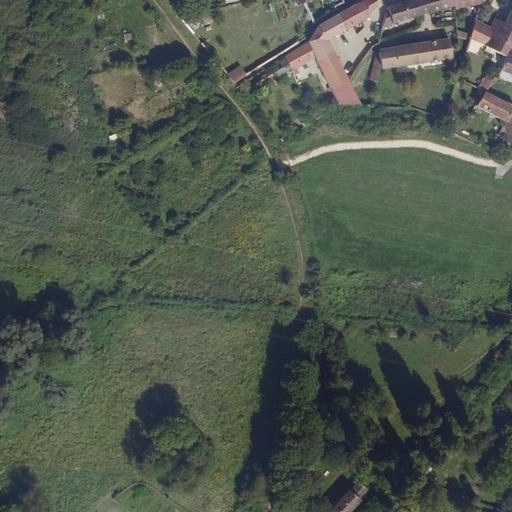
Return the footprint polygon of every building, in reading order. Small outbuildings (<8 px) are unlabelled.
[(327,40),(366,18),(365,13),(374,6),(372,0),(361,0),(352,5),(320,25),(315,28),(305,43),(303,45),(282,58),(286,66),(280,69),(283,74),(288,72),(289,73),(313,60),(327,87),(345,79),(346,77),(327,40)] [(415,12),(411,0),(410,0),(402,2),(405,15),(415,12)] [(426,9),(424,0),(411,0),(415,12),(426,9)] [(437,5),(435,0),(424,0),(426,9),(437,5)] [(405,15),(402,2),(384,8),(385,9),(383,10),(382,16),(380,25),(390,24),(389,19),(405,15)] [(511,2),(503,24),(502,27),(511,31),(511,2)] [(377,34),(380,25),(382,16),(377,17),(372,27),(370,28),(377,34)] [(496,41),(502,27),(503,24),(495,21),(489,34),(488,37),(496,41)] [(489,34),(473,27),(472,30),(488,37),(489,34)] [(509,57),(511,48),(511,31),(502,27),(496,41),(488,37),(482,50),(507,59),(509,57)] [(376,41),(377,34),(370,28),(362,39),(369,46),(376,41)] [(482,50),(488,37),(472,30),(468,41),(467,43),(482,50)] [(465,51),(467,43),(468,41),(458,36),(457,31),(455,32),(452,32),(451,39),(453,39),(451,53),(465,51)] [(450,54),(446,34),(388,44),(387,46),(376,49),(376,52),(374,53),(370,72),(376,73),(378,66),(396,63),(410,61),(407,75),(421,75),(425,58),(450,54)] [(511,58),(510,58),(501,81),(511,85),(511,82),(511,58)] [(228,74),(233,82),(244,74),(238,67),(228,74)] [(360,106),(346,77),(345,79),(327,87),(336,104),(337,105),(360,106)] [(486,96),(495,85),(489,80),(480,91),(486,96)] [(511,117),(511,115),(493,101),(488,96),(486,96),(474,113),(477,116),(481,111),(503,130),(506,126),(511,117)] [(511,144),(511,123),(506,126),(503,130),(502,131),(501,149),(511,144)] [(159,251),(136,220),(128,209),(119,217),(149,259),(159,251)] [(377,412),(363,392),(343,407),(357,426),(377,412)] [(337,511),(350,511),(359,503),(357,500),(365,491),(357,483),(348,492),(347,490),(337,500),(332,507),(337,511)]
